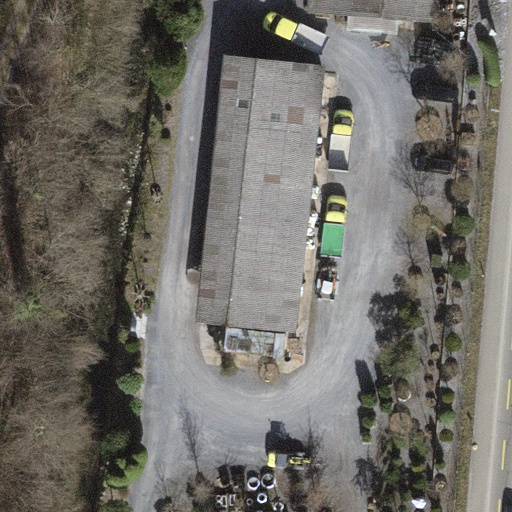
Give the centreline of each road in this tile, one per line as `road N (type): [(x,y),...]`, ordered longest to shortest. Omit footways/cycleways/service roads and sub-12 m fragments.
road 1 (track): [(231,3),(334,47),(351,58),(368,88),(343,374),(331,404),(302,422),(161,412)]
road 2 (track): [(149,511),(192,154),(233,0)]
